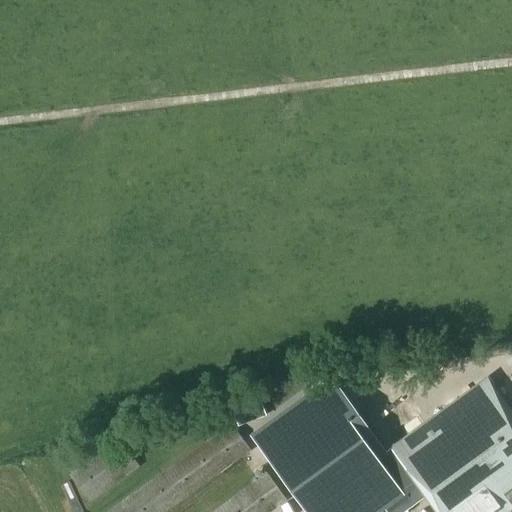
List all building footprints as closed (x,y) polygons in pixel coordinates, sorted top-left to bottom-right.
[(305,511),(382,511),(413,489),(429,511),(510,511),(511,511),(511,411),(488,379),(386,456),(336,388),(327,394),(321,386),(251,438),(305,511)] [(278,390),(230,408),(238,428),(284,410),(278,390)] [(230,424),(109,511),(167,511),(251,453),(230,424)] [(113,446),(69,476),(88,503),(132,473),(113,446)] [(266,474),(214,511),(273,511),(286,503),(266,474)]
